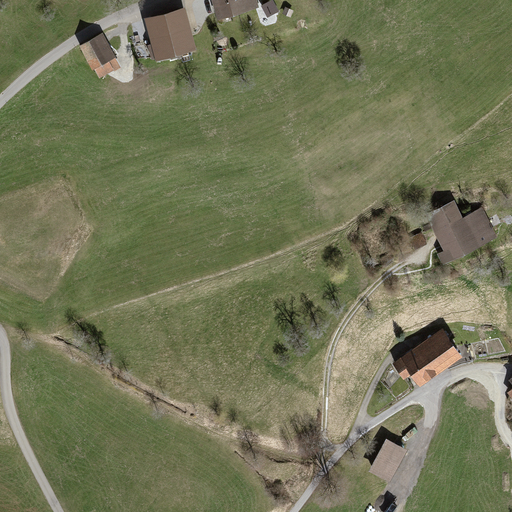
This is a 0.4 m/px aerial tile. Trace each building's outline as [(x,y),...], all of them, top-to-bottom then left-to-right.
[(254,0),(209,0),(216,19),(257,5),(254,0)] [(273,0),(270,0),(261,5),(268,19),(280,13),(273,0)] [(183,6),(143,17),(154,59),(195,48),(183,6)] [(101,32),(77,45),(90,69),(92,68),(96,76),(111,69),(112,70),(120,66),(101,32)] [(462,219),(452,200),(423,215),(441,252),(434,255),(440,266),(496,238),(482,209),(462,219)] [(411,245),(425,245),(425,233),(411,233),(411,245)] [(459,359),(440,331),(390,364),(401,380),(406,376),(415,389),(459,359)] [(385,439),(368,469),(388,481),(405,451),(385,439)]
